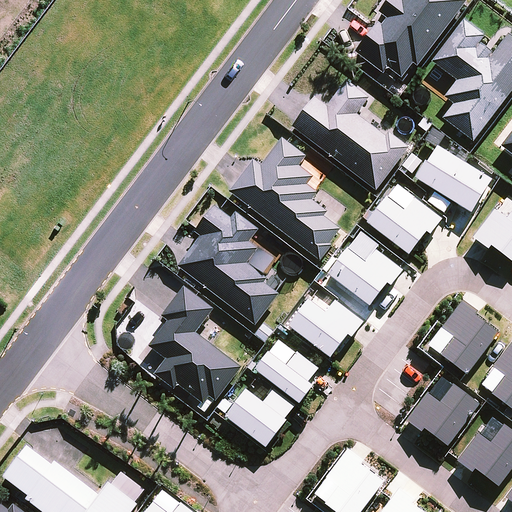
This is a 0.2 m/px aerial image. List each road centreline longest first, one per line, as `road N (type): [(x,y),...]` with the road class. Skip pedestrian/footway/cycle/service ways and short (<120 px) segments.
road 1 (residential): [(35,341),(296,0)]
road 2 (residential): [(35,341),(258,504)]
road 3 (residential): [(341,407),(435,281),(466,274),(511,304)]
road 4 (residential): [(478,511),(341,407)]
road 5 (residential): [(258,504),(341,407)]
